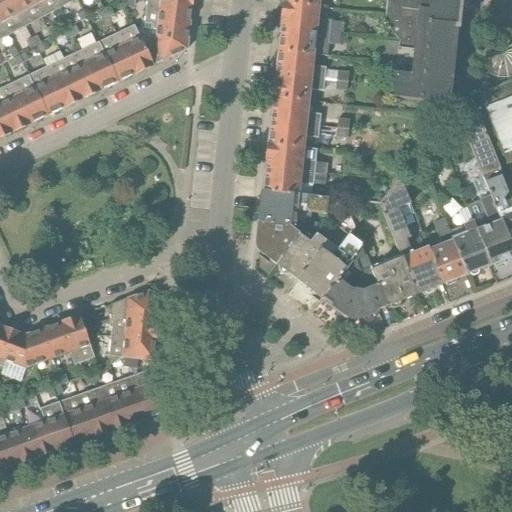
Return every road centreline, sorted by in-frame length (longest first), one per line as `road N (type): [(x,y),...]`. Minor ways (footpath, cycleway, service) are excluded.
road 1 (primary): [(267,455),(511,356)]
road 2 (residential): [(0,169),(238,58)]
road 3 (residential): [(216,254),(174,257),(24,307),(0,264)]
road 4 (primary): [(232,436),(31,511)]
road 5 (residential): [(216,254),(238,58)]
road 6 (residential): [(511,300),(383,352),(377,374)]
road 7 (primary): [(511,321),(377,374)]
road 8 (residential): [(216,304),(209,338),(232,436)]
road 9 (primary): [(112,511),(239,465)]
road 10 (primary): [(377,374),(258,424)]
road 11 (residential): [(258,424),(216,304)]
